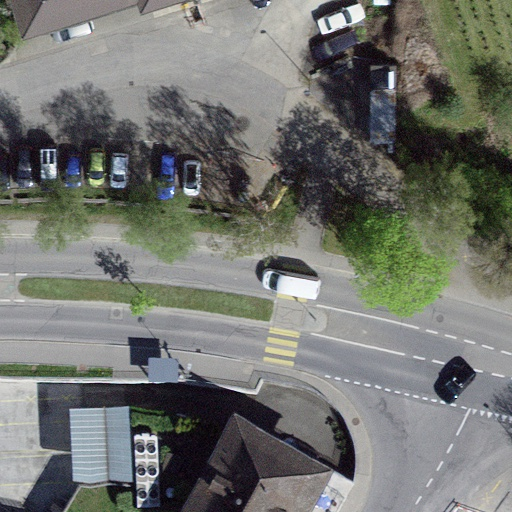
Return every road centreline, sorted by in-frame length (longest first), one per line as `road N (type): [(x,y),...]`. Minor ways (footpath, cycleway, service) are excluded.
road 1 (primary): [(477,358),(212,302),(0,287)]
road 2 (residential): [(407,511),(452,431),(477,358)]
